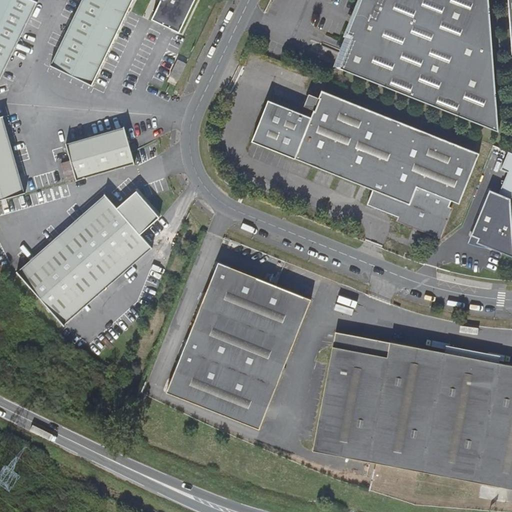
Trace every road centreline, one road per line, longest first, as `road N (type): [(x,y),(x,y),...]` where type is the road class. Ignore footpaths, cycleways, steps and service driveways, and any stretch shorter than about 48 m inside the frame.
road 1 (unclassified): [(249,0),(192,120),(191,158),(207,190),(228,208),(396,275),(511,300)]
road 2 (secondary): [(145,477),(0,406)]
